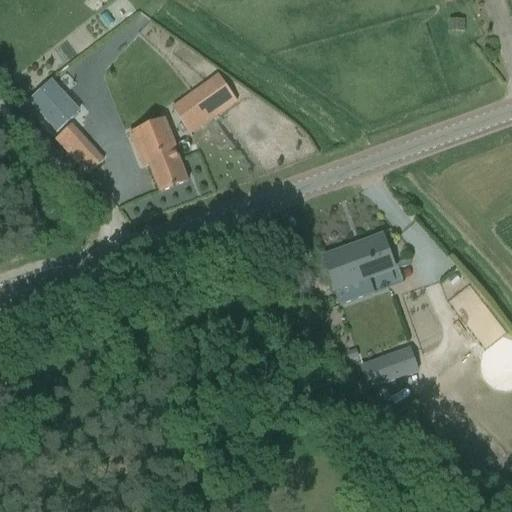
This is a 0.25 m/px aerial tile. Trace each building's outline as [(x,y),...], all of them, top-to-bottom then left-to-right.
[(463,21),(450,21),(450,32),(463,32),(463,21)] [(216,72),(169,105),(192,137),(238,104),(216,72)] [(51,82),(28,103),(57,134),(80,113),(51,82)] [(160,194),(188,183),(163,120),(129,134),(144,169),(148,167),(160,194)] [(72,125),(56,140),(55,141),(72,159),(89,144),(72,125)] [(353,248),(324,259),(336,293),(395,271),(383,239),(354,250),(353,248)] [(356,351),(347,354),(349,362),(359,359),(356,351)] [(412,355),(361,373),(368,392),(419,373),(412,355)]
